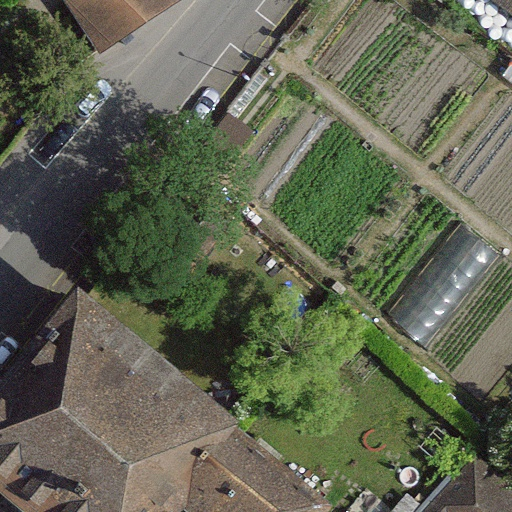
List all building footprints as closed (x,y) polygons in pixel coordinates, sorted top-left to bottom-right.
[(70,0),(101,52),(176,0),(70,0)] [(511,0),(495,0),(511,12),(511,0)] [(0,390),(0,492),(24,511),(195,511),(180,499),(242,432),(79,289),(0,390)] [(321,511),(331,502),(242,432),(180,499),(195,511),(321,511)] [(511,511),(511,489),(475,455),(428,506),(435,511),(511,511)]
